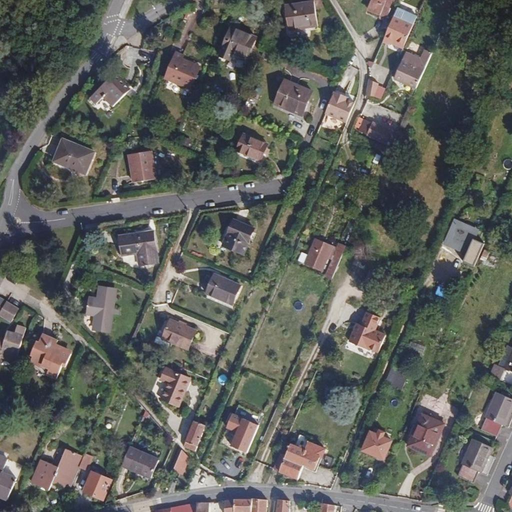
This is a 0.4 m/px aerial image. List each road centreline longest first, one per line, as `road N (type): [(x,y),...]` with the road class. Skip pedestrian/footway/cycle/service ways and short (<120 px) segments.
road 1 (residential): [(289,186),(31,223),(5,217)]
road 2 (tertiary): [(411,511),(252,493),(148,505)]
road 3 (unknown): [(346,282),(252,493)]
road 4 (residential): [(5,217),(27,145),(111,32)]
road 5 (residential): [(348,129),(361,91),(360,50),(336,0)]
